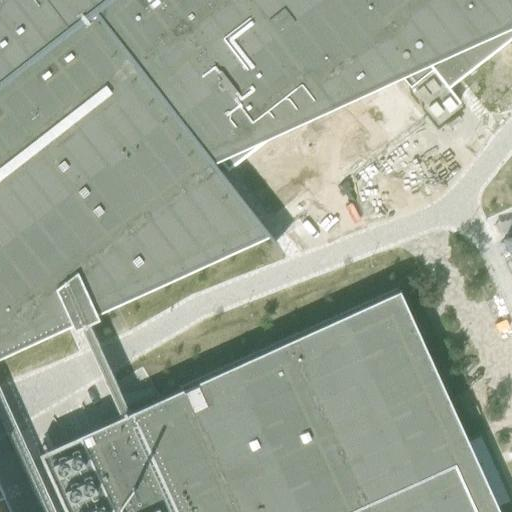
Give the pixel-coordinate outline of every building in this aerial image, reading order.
[(511,0),(0,0),(0,341),(64,312),(68,322),(70,321),(69,317),(73,315),(81,311),(89,307),(91,311),(93,310),(89,301),(258,225),(274,245),(275,243),(203,151),(391,65),(408,87),(431,70),(445,89),(486,57),(466,31),(511,10),(511,0)] [(511,511),(511,236),(501,242),(511,265),(511,511)] [(73,462),(46,474),(63,511),(498,511),(496,507),(507,501),(478,437),(467,442),(397,289),(128,411),(138,433),(126,438),(100,450),(105,461),(78,473),(73,462)] [(118,415),(127,411),(97,347),(81,311),(73,315),(118,415)] [(63,440),(36,452),(46,474),(73,462),(78,473),(105,461),(100,450),(126,438),(138,433),(128,411),(127,411),(118,415),(116,416),(91,428),(63,440)] [(0,511),(10,511),(2,493),(0,487),(0,511)]
